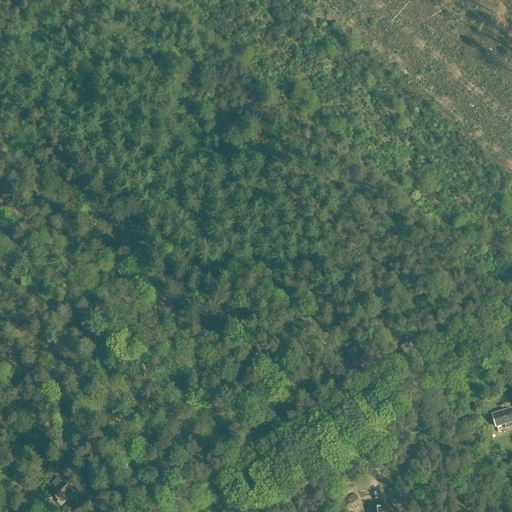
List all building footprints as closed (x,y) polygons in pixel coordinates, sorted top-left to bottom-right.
[(404,345),(401,347),(406,356),(415,351),(409,340),(403,343),(404,345)] [(372,363),(364,351),(362,349),(361,350),(357,345),(346,353),(351,359),(359,372),(372,363)] [(511,427),(511,409),(492,415),(496,429),(506,426),(506,429),(511,427)] [(59,501),(70,490),(57,477),(50,484),(56,490),(52,495),(59,501)] [(360,503),(355,496),(347,501),(352,508),(360,503)]
